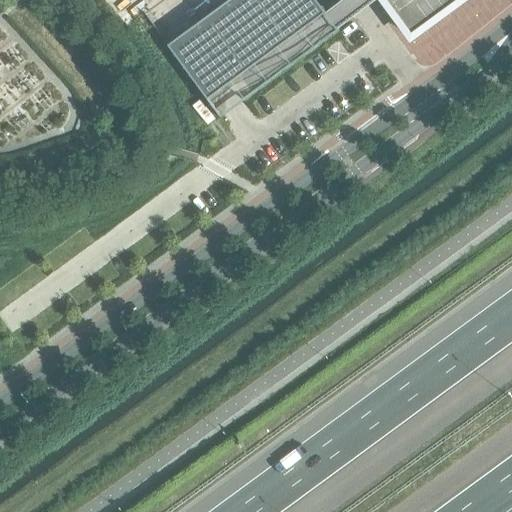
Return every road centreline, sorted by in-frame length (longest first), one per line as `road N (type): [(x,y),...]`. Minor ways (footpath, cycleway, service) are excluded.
road 1 (tertiary): [(511,25),(0,410)]
road 2 (tertiary): [(0,436),(511,53)]
road 3 (residential): [(61,0),(136,91),(139,142),(123,167),(88,188),(0,208)]
road 4 (motorway): [(511,320),(255,511)]
